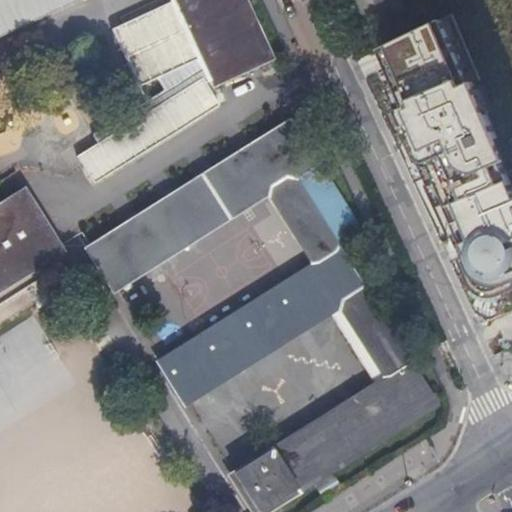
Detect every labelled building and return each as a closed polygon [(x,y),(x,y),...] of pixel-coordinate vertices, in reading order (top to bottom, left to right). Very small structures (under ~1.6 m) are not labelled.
[(0,0),(0,36),(76,0),(170,0),(172,3),(111,32),(138,90),(159,80),(165,90),(92,136),(98,145),(77,158),(95,186),(219,105),(206,85),(266,57),(239,0),(0,0)] [(511,153),(451,18),(382,49),(409,110),(399,114),(422,164),(432,166),(440,163),(469,231),(458,235),(479,284),(487,290),(494,292),(511,284),(511,153)] [(333,251),(336,256),(364,237),(315,157),(308,162),(284,125),(92,247),(116,286),(270,186),(285,177),(333,251)] [(270,186),(318,261),(333,251),(285,177),(270,186)] [(0,285),(57,250),(24,197),(0,212),(0,285)] [(0,285),(0,303),(65,263),(57,250),(0,285)] [(188,398),(343,299),(358,289),(336,256),(333,251),(318,261),(164,361),(188,398)] [(343,299),(391,375),(406,365),(358,289),(343,299)] [(406,365),(391,375),(236,474),(260,511),(262,511),(431,403),(406,365)] [(358,484),(367,498),(382,489),(380,486),(427,457),(420,445),(358,484)]
